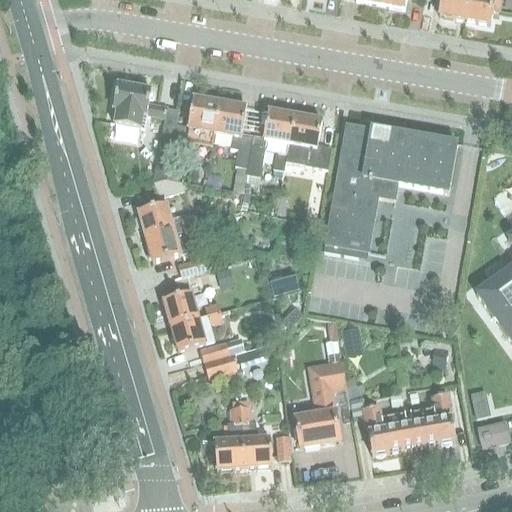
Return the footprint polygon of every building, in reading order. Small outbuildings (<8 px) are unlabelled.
[(406,12),(408,0),(381,0),(381,7),(406,12)] [(466,23),(469,0),(443,0),(441,18),(466,23)] [(501,13),(503,0),(469,0),(466,23),(491,28),(494,12),(501,13)] [(171,156),(176,130),(178,114),(150,109),(152,94),(119,88),(116,102),(114,103),(113,107),(114,109),(114,113),(116,114),(113,127),(139,132),(139,130),(145,131),(147,120),(166,123),(160,153),(171,156)] [(213,150),(215,136),(220,107),(194,102),(189,132),(176,130),(171,156),(169,166),(169,168),(182,170),(187,145),(195,147),(213,150)] [(251,155),(252,149),(253,143),(242,141),(247,112),(220,107),(215,136),(231,139),(229,155),(237,156),(235,168),(248,171),(251,155)] [(290,148),(295,120),(269,115),(264,144),(290,148)] [(295,120),(290,148),(308,152),(305,169),(328,173),(332,152),(317,150),(322,124),(295,120)] [(325,247),(368,255),(378,202),(395,205),(398,189),(448,198),(457,148),(396,136),(347,128),(346,137),(325,247)] [(252,149),(251,155),(248,171),(247,176),(260,179),(265,151),(252,149)] [(286,172),(289,156),(278,154),(276,170),(286,172)] [(158,164),(155,179),(166,181),(169,168),(169,166),(158,164)] [(158,202),(185,194),(182,185),(167,181),(154,185),(158,202)] [(146,241),(174,233),(167,207),(139,216),(146,241)] [(180,222),(183,231),(196,227),(194,218),(180,222)] [(153,267),(181,259),(181,258),(190,255),(185,239),(199,235),(196,227),(183,231),(174,233),(146,241),(153,267)] [(511,239),(508,242),(511,247),(511,271),(477,297),(511,345),(511,239)] [(182,280),(203,275),(200,263),(179,269),(182,280)] [(171,329),(200,322),(193,297),(164,305),(171,329)] [(208,319),(222,315),(219,307),(206,310),(208,319)] [(222,315),(208,319),(211,328),(224,324),(222,315)] [(200,322),(171,329),(179,355),(207,347),(200,322)] [(205,366),(230,359),(227,346),(201,354),(205,366)] [(230,359),(205,366),(210,383),(238,375),(233,358),(230,359)] [(299,451),(338,445),(330,395),(344,392),(340,368),(309,373),(316,419),(295,422),(299,451)] [(488,393),(473,395),(477,420),(492,417),(488,393)] [(407,416),(413,451),(455,444),(447,400),(432,402),(433,411),(407,416)] [(239,412),(244,472),(272,470),(269,442),(254,443),(253,427),(251,427),(250,411),(239,412)] [(413,451),(407,416),(381,420),(379,411),(363,414),(371,458),(413,451)] [(217,474),(244,472),(239,412),(230,413),(231,429),(228,429),(230,445),(214,446),(217,474)] [(484,451),(508,445),(503,427),(479,433),(484,451)] [(277,465),(292,463),(290,440),(275,441),(277,465)]
